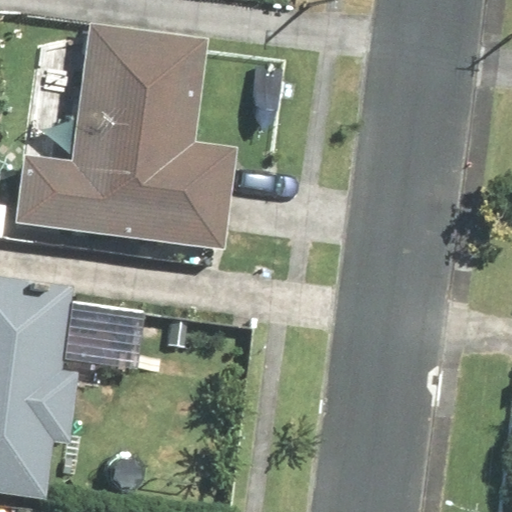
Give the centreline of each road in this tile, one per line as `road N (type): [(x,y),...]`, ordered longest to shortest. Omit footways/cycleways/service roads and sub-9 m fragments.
road 1 (residential): [(432,0),(370,511)]
road 2 (unknown): [(399,272),(0,228)]
